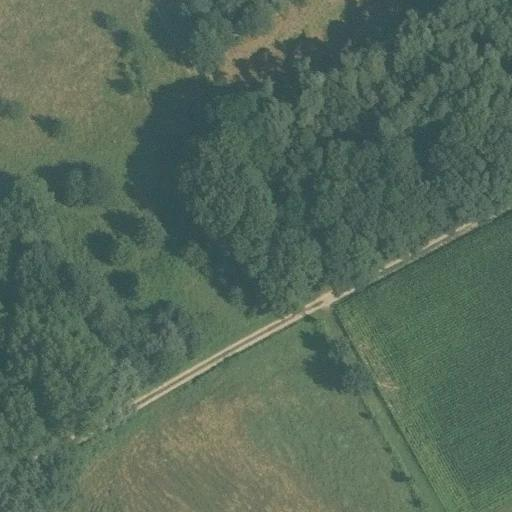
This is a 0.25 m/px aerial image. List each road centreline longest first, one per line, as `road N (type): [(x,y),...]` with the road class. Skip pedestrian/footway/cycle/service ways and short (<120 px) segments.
road 1 (track): [(439,511),(158,0)]
road 2 (track): [(0,482),(511,204)]
